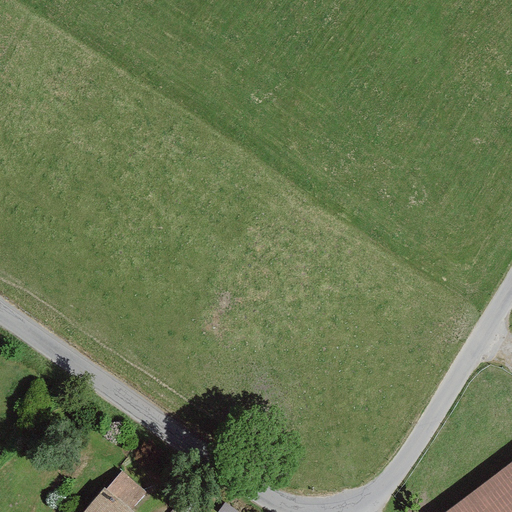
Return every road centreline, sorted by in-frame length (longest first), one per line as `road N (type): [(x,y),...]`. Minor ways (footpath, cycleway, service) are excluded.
road 1 (tertiary): [(320,511),(261,492),(0,309)]
road 2 (tertiary): [(511,284),(404,460),(378,492),(341,511)]
